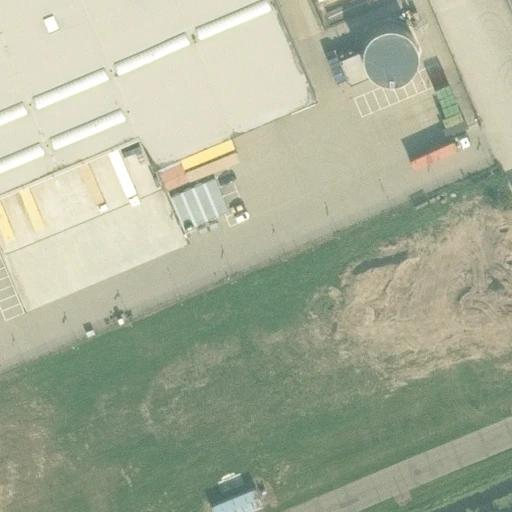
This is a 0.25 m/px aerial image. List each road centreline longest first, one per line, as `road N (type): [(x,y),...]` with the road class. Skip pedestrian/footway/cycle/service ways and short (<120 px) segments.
road 1 (unclassified): [(331,511),(511,435)]
road 2 (unknown): [(449,0),(511,161)]
